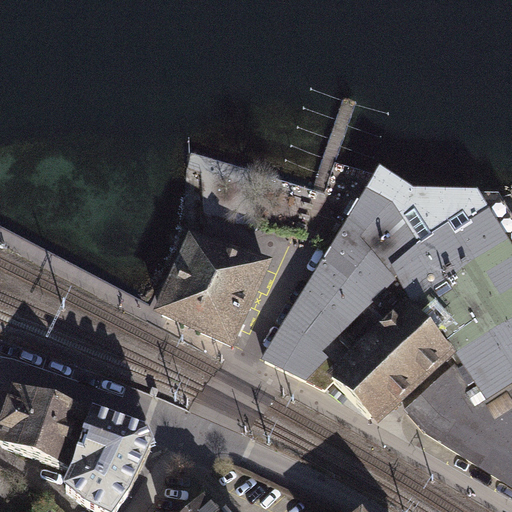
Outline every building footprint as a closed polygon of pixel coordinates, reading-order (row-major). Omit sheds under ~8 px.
[(457,361),(489,406),(511,392),(511,247),(480,196),(415,196),(381,174),(339,241),(262,367),(306,386),(329,363),(324,358),(398,286),(409,306),(457,361)] [(192,239),(160,314),(231,344),(267,262),(192,239)] [(409,306),(327,378),(379,431),(457,361),(409,306)] [(457,361),(405,411),(425,433),(511,489),(511,392),(489,406),(457,361)] [(11,391),(0,423),(0,451),(71,478),(92,419),(11,391)] [(71,478),(62,498),(79,511),(124,511),(130,504),(154,455),(147,439),(92,419),(71,478)] [(213,511),(206,503),(196,511),(213,511)]
